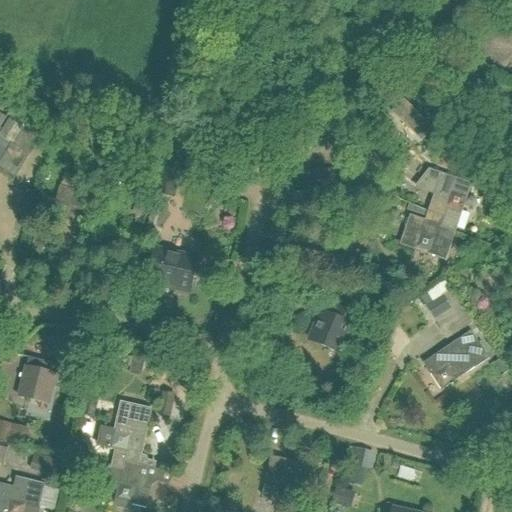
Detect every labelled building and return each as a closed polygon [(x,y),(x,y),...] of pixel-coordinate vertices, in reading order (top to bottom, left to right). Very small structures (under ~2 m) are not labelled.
[(456,72),(468,63),(456,47),(444,56),(456,72)] [(8,120),(0,132),(0,137),(4,140),(10,144),(29,155),(39,139),(8,120)] [(416,143),(426,138),(418,124),(409,129),(416,143)] [(0,159),(10,144),(4,140),(0,137),(0,159)] [(10,144),(0,159),(0,171),(13,180),(29,155),(10,144)] [(340,188),(341,172),(316,171),(315,187),(340,188)] [(439,229),(454,234),(470,186),(426,172),(414,189),(435,196),(433,202),(431,201),(426,213),(432,215),(433,213),(439,216),(438,219),(441,220),(439,229)] [(64,175),(61,185),(75,190),(78,179),(64,175)] [(148,206),(152,187),(129,182),(125,201),(148,206)] [(59,189),(53,210),(52,210),(50,218),(63,222),(60,231),(64,233),(65,229),(68,230),(69,232),(79,237),(82,227),(80,224),(89,198),(85,197),(79,195),(78,195),(59,189)] [(291,212),(307,212),(307,192),(291,192),(291,212)] [(445,260),(454,234),(439,229),(441,220),(438,219),(439,216),(433,213),(432,215),(426,213),(414,209),(402,247),(445,260)] [(76,245),(79,237),(69,232),(68,230),(65,229),(64,233),(60,231),(58,240),(59,243),(51,269),(81,278),(90,249),(76,245)] [(198,260),(183,257),(184,253),(160,247),(157,258),(155,257),(151,276),(161,279),(159,289),(189,296),(198,260)] [(291,250),(288,266),(336,275),(339,259),(291,250)] [(447,342),(473,326),(447,283),(428,294),(434,304),(427,309),(447,342)] [(361,296),(358,304),(367,307),(370,299),(361,296)] [(353,329),(358,317),(341,311),(338,320),(322,314),(312,343),(341,354),(350,328),(353,329)] [(440,392),(474,370),(489,360),(472,334),(448,350),(424,366),(440,392)] [(124,372),(126,340),(111,339),(109,371),(124,372)] [(60,367),(27,360),(18,399),(48,406),(52,389),(61,391),(65,389),(70,370),(60,367)] [(194,376),(189,382),(195,387),(200,380),(194,376)] [(165,393),(162,405),(172,408),(175,396),(165,393)] [(101,429),(97,448),(116,453),(112,470),(112,471),(119,472),(120,464),(126,465),(132,464),(131,467),(148,470),(154,472),(155,472),(156,467),(155,464),(150,463),(147,459),(143,458),(155,412),(121,404),(115,432),(101,429)] [(26,450),(30,431),(12,427),(8,446),(26,450)] [(91,468),(93,460),(87,447),(77,444),(72,463),(91,468)] [(63,480),(67,465),(35,457),(31,472),(63,480)] [(293,505),(301,467),(271,460),(263,499),(293,505)] [(351,462),(346,482),(362,486),(367,467),(351,462)] [(106,473),(104,483),(108,489),(116,490),(118,494),(115,504),(118,509),(127,511),(128,511),(131,510),(132,507),(146,510),(154,472),(148,470),(131,467),(132,464),(126,465),(120,464),(119,472),(112,471),(112,470),(110,469),(109,470),(106,473)] [(85,490),(89,474),(74,470),(70,487),(85,490)] [(41,511),(46,485),(16,479),(13,491),(0,488),(0,511),(41,511),(42,511),(41,511)] [(336,489),(332,503),(348,509),(353,495),(336,489)]
